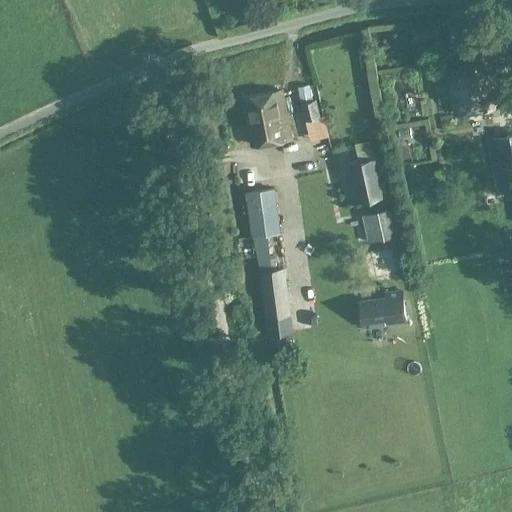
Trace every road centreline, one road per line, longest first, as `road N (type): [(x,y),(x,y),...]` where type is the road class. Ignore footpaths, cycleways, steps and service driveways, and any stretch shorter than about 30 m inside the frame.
road 1 (track): [(256,511),(162,63)]
road 2 (unclassified): [(162,63),(374,3),(436,0)]
road 3 (unclassified): [(162,63),(0,135)]
